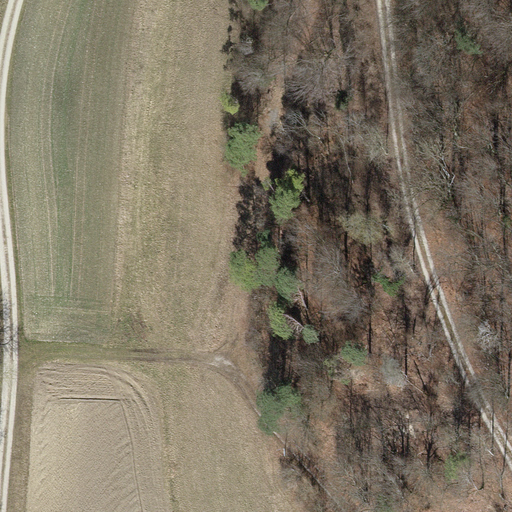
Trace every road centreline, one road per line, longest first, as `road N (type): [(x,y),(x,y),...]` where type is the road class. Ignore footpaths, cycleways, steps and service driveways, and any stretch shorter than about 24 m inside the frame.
road 1 (track): [(389,0),(407,188),(431,285),(489,424)]
road 2 (track): [(13,359),(205,362),(257,397),(353,511)]
road 3 (track): [(0,151),(13,359),(0,511)]
road 4 (track): [(471,511),(431,445),(448,421),(489,424),(511,468)]
road 5 (track): [(20,0),(0,146)]
